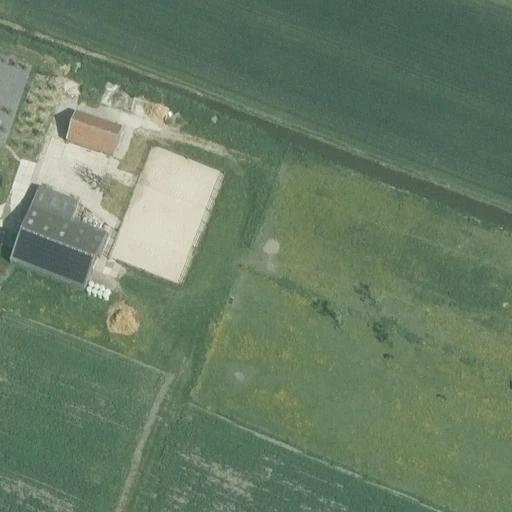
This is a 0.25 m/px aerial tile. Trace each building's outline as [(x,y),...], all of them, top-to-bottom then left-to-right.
[(34,105),(16,98),(7,124),(25,130),(34,105)] [(76,112),(66,140),(113,156),(123,129),(76,112)] [(127,194),(132,173),(121,170),(115,191),(127,194)] [(72,222),(79,203),(39,187),(31,207),(32,208),(32,207),(72,222)] [(108,236),(72,222),(32,207),(32,208),(11,263),(86,292),(108,236)]
